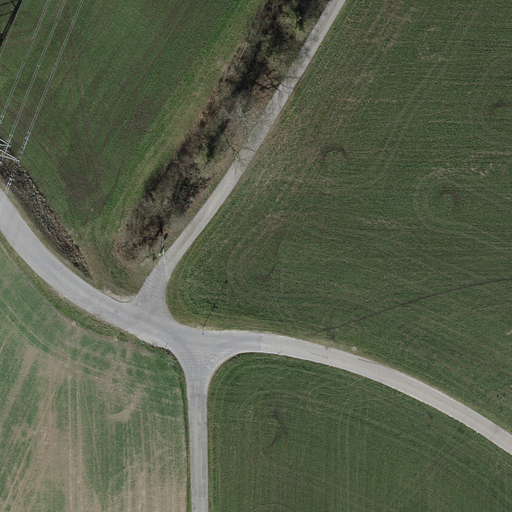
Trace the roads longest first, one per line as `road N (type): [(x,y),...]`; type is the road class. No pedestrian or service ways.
road 1 (track): [(144,323),(172,253),(234,174),(341,0)]
road 2 (residential): [(511,444),(422,391),(344,359),(269,341),(201,341)]
road 3 (residential): [(201,341),(72,292),(0,216)]
road 4 (residential): [(200,511),(201,341)]
